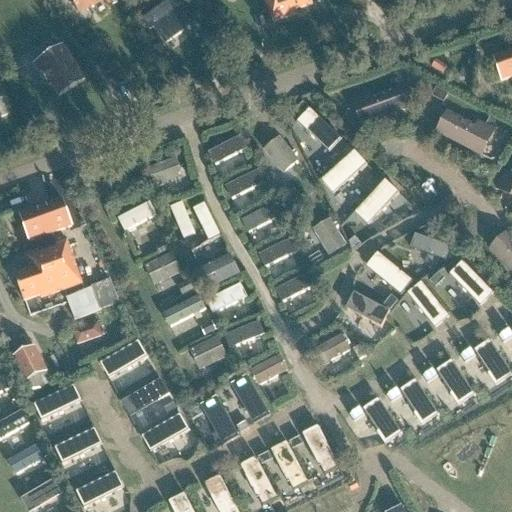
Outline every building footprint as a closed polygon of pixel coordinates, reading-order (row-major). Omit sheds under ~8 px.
[(68,0),(77,16),(103,1),(102,0),(68,0)] [(313,6),(310,0),(265,0),(273,24),(296,16),(295,13),(313,6)] [(166,46),(184,33),(179,26),(189,19),(181,8),(178,10),(171,1),(143,21),(150,32),(154,29),(166,46)] [(50,87),(58,99),(84,83),(62,48),(33,66),(47,88),(50,87)] [(511,53),(494,60),(501,83),(511,79),(511,53)] [(436,63),(433,69),(442,74),(446,68),(436,63)] [(10,116),(0,88),(0,116),(1,119),(10,116)] [(368,125),(410,110),(402,89),(370,100),(368,95),(353,100),(357,112),(364,115),(368,125)] [(437,90),(433,97),(443,103),(447,96),(437,90)] [(303,105),(295,114),(301,119),(309,110),(303,105)] [(342,143),(309,112),(297,125),(330,156),(342,143)] [(446,114),(436,134),(476,155),(481,146),(488,143),(494,132),(480,124),(477,130),(446,114)] [(215,169),(248,152),(241,138),(208,156),(215,169)] [(299,163),(279,139),(263,153),(283,177),(299,163)] [(367,168),(354,154),(322,184),(334,197),(367,168)] [(177,160),(148,171),(155,190),(184,180),(177,160)] [(504,175),(497,190),(508,195),(511,194),(511,172),(509,178),(504,175)] [(231,202),(265,186),(259,173),(225,190),(231,202)] [(368,229),(399,196),(386,184),(355,217),(368,229)] [(283,200),(287,207),(298,201),(294,194),(283,200)] [(55,248),(51,236),(72,229),(63,202),(21,217),(30,244),(36,242),(40,253),(26,258),(31,272),(15,277),(24,304),(40,298),(41,300),(82,286),(67,244),(55,248)] [(299,203),(288,209),(292,216),(303,210),(299,203)] [(156,217),(150,205),(118,222),(124,234),(156,217)] [(195,237),(182,206),(170,211),(183,242),(195,237)] [(220,237),(204,206),(193,212),(208,243),(220,237)] [(281,220),(274,206),(241,223),(248,237),(281,220)] [(347,247),(331,221),(313,232),(329,258),(347,247)] [(511,242),(505,235),(489,251),(511,273),(511,242)] [(447,264),(452,250),(416,238),(411,251),(447,264)] [(265,271),(299,255),(292,241),(258,258),(265,271)] [(168,245),(157,250),(159,256),(170,251),(168,245)] [(183,275),(173,255),(145,269),(155,289),(183,275)] [(193,255),(185,259),(188,265),(196,262),(193,255)] [(203,295),(240,277),(230,257),(193,275),(203,295)] [(401,299),(412,285),(378,257),(367,271),(401,299)] [(481,310),(495,297),(463,265),(449,278),(481,310)] [(423,276),(421,269),(413,272),(416,279),(423,276)] [(439,275),(431,284),(436,289),(445,281),(439,275)] [(282,306),(316,289),(309,276),(276,293),(282,306)] [(100,309),(118,302),(110,282),(92,289),(100,309)] [(190,284),(179,290),(183,297),(193,291),(190,284)] [(450,321),(422,286),(408,297),(436,332),(450,321)] [(213,318),(247,301),(241,288),(206,305),(213,318)] [(382,331),(390,315),(354,297),(346,312),(382,331)] [(392,299),(384,308),(390,313),(398,304),(392,299)] [(169,331),(204,314),(198,300),(163,317),(169,331)] [(102,339),(98,324),(72,333),(76,347),(102,339)] [(229,353),(264,338),(259,324),(223,339),(229,353)] [(212,325),(202,331),(205,338),(216,332),(212,325)] [(323,370),(352,355),(342,338),(314,353),(323,370)] [(227,359),(217,339),(190,352),(200,373),(227,359)] [(497,391),(511,381),(511,377),(490,345),(476,354),(491,377),(489,379),(497,391)] [(109,382),(147,360),(138,346),(100,368),(109,382)] [(360,348),(353,352),(353,353),(359,363),(366,359),(361,348),(360,348)] [(47,374),(35,349),(12,360),(30,396),(52,385),(46,374),(47,374)] [(259,390),(289,375),(280,358),(250,373),(259,390)] [(460,412),(476,401),(452,365),(438,375),(453,398),(451,399),(460,412)] [(234,373),(226,378),(230,385),(238,380),(234,373)] [(0,397),(13,391),(5,378),(0,380),(0,397)] [(231,388),(254,429),(270,420),(247,379),(231,388)] [(130,422),(170,399),(160,383),(120,406),(130,422)] [(423,431),(440,420),(416,385),(402,395),(417,417),(415,419),(423,431)] [(41,425),(81,406),(73,390),(34,409),(41,425)] [(240,441),(217,400),(200,410),(223,451),(240,441)] [(402,439),(378,403),(364,413),(380,436),(378,437),(386,449),(402,439)] [(175,406),(164,412),(168,419),(179,413),(175,406)] [(199,410),(189,416),(193,423),(204,417),(200,410),(199,410)] [(32,428),(25,414),(0,427),(0,442),(0,443),(32,428)] [(150,456),(189,435),(180,419),(142,441),(150,456)] [(246,424),(237,429),(241,436),(250,431),(246,424)] [(319,430),(304,438),(320,471),(322,470),(326,477),(339,470),(319,430)] [(102,449),(94,434),(55,453),(63,468),(102,449)] [(300,439),(290,445),(293,452),(304,446),(300,439)] [(45,459),(36,445),(9,467),(18,481),(45,459)] [(287,447),(272,454),(289,487),(290,486),(294,494),(307,487),(287,447)] [(269,456),(259,461),(262,468),(273,462),(270,455),(269,456)] [(263,509),(277,503),(256,462),(240,470),(257,503),(259,502),(263,509)] [(83,511),(123,493),(115,478),(76,496),(83,511)] [(236,511),(220,480),(205,488),(216,511),(236,511)] [(32,511),(61,498),(54,485),(24,501),(28,511),(32,511)] [(191,511),(185,498),(168,506),(170,511),(191,511)]
